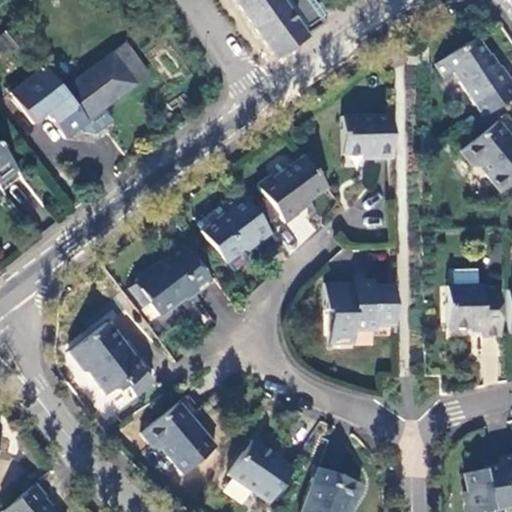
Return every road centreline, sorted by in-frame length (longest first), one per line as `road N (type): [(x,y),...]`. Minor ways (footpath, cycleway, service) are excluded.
road 1 (unclassified): [(257,102),(0,308)]
road 2 (residential): [(144,511),(0,349)]
road 3 (residential): [(408,424),(371,424),(322,406),(272,370),(251,341)]
road 4 (residential): [(407,0),(257,102)]
road 5 (residential): [(257,102),(185,0)]
road 6 (residential): [(251,341),(270,299),(321,242)]
